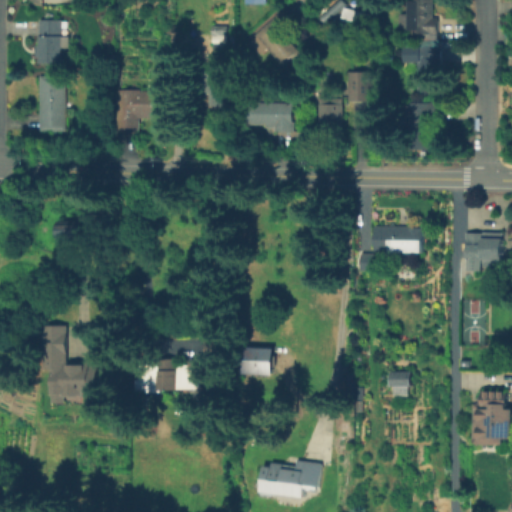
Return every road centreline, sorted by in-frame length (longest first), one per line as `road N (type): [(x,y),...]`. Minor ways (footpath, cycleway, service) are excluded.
road 1 (tertiary): [(511,182),(0,171)]
road 2 (residential): [(483,0),(488,182)]
